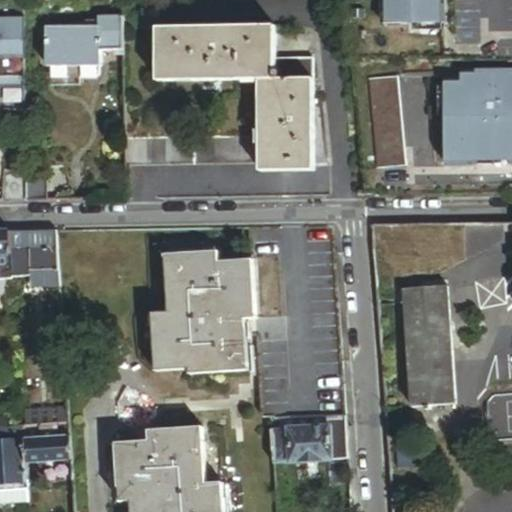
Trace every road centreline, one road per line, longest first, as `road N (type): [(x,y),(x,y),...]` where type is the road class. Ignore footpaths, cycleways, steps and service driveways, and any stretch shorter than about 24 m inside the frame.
road 1 (residential): [(353,211),(0,219)]
road 2 (residential): [(373,511),(353,211)]
road 3 (residential): [(511,207),(353,211)]
road 4 (unknown): [(98,511),(97,416),(136,381)]
